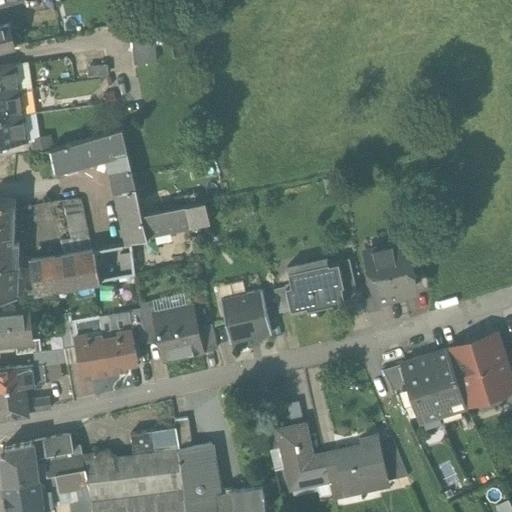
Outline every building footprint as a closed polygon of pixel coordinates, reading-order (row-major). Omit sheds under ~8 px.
[(130,21),(131,35),(154,33),(153,19),(130,21)] [(9,25),(0,27),(0,50),(14,47),(9,25)] [(154,33),(131,35),(133,49),(155,47),(154,33)] [(155,47),(133,49),(134,64),(156,62),(155,47)] [(93,73),(113,72),(112,62),(92,62),(93,73)] [(14,64),(0,66),(0,92),(18,90),(14,64)] [(18,90),(0,92),(0,118),(22,115),(18,90)] [(22,115),(0,118),(0,144),(26,141),(22,115)] [(117,129),(50,146),(55,168),(101,157),(120,233),(142,228),(117,129)] [(66,253),(29,259),(31,265),(35,292),(98,281),(80,197),(61,200),(70,238),(59,240),(66,253)] [(16,200),(0,199),(0,264),(19,265),(19,256),(19,242),(14,242),(16,200)] [(205,200),(185,204),(190,227),(210,223),(205,200)] [(185,204),(164,209),(169,231),(190,227),(185,204)] [(147,236),(169,231),(164,209),(142,213),(147,236)] [(386,251),(367,255),(377,300),(398,295),(397,290),(416,286),(406,240),(385,244),(386,251)] [(29,259),(26,256),(19,256),(19,265),(31,265),(29,259)] [(349,258),(336,261),(336,263),(339,262),(344,286),(355,283),(349,258)] [(333,262),(278,275),(288,316),(342,303),(333,262)] [(19,265),(0,264),(0,298),(18,295),(19,265)] [(31,265),(19,265),(18,295),(35,292),(31,265)] [(262,289),(221,298),(231,342),(272,333),(262,289)] [(154,305),(140,308),(141,309),(146,337),(147,342),(160,339),(154,313),(155,313),(154,305)] [(155,313),(154,313),(160,339),(165,360),(203,352),(202,350),(197,327),(197,324),(191,325),(187,306),(155,313)] [(28,309),(0,312),(0,344),(31,341),(31,340),(26,340),(25,325),(29,324),(28,309)] [(141,309),(129,311),(132,329),(134,340),(146,337),(141,309)] [(72,323),(60,325),(62,335),(64,348),(76,346),(74,336),(72,323)] [(212,323),(197,327),(202,350),(217,347),(212,323)] [(132,329),(118,331),(118,335),(103,338),(109,371),(127,368),(126,364),(138,362),(134,340),(132,329)] [(103,335),(88,338),(88,334),(74,336),(76,346),(81,372),(92,370),(93,374),(109,371),(103,338),(103,335)] [(62,335),(43,338),(45,351),(65,349),(64,348),(62,335)] [(495,335),(448,350),(464,400),(511,385),(495,335)] [(45,351),(33,353),(34,365),(44,363),(44,365),(67,362),(65,349),(45,351)] [(448,349),(402,364),(409,385),(420,421),(466,406),(464,400),(448,350),(448,349)] [(34,365),(0,368),(0,387),(24,385),(30,384),(42,383),(47,382),(44,365),(44,363),(34,365)] [(402,364),(382,370),(392,391),(409,385),(402,364)] [(24,385),(0,387),(0,417),(28,414),(28,412),(50,407),(49,397),(26,400),(24,385)] [(212,443),(191,446),(187,418),(175,419),(176,427),(186,490),(187,511),(218,511),(223,511),(220,494),(217,479),(218,478),(212,443)] [(304,425),(278,431),(291,488),(315,483),(320,503),(333,500),(323,454),(311,456),(304,425)] [(109,450),(82,455),(81,448),(80,448),(85,469),(88,484),(91,499),(93,511),(187,511),(186,490),(176,427),(130,434),(134,454),(114,457),(109,450)] [(62,436),(3,448),(0,452),(0,459),(3,485),(39,478),(36,457),(47,455),(48,462),(45,462),(47,477),(85,469),(80,448),(73,449),(71,436),(67,435),(62,436)] [(378,436),(359,440),(361,445),(323,454),(333,500),(389,488),(387,482),(381,450),(378,436)] [(408,478),(395,447),(381,450),(387,482),(408,478)] [(47,477),(39,478),(41,491),(51,490),(51,491),(69,488),(88,484),(85,469),(47,477)] [(39,478),(3,485),(6,511),(43,511),(43,508),(53,506),(51,491),(51,490),(41,491),(39,478)] [(88,484),(69,488),(69,493),(78,491),(80,500),(91,499),(88,484)] [(264,511),(262,488),(220,494),(223,511),(234,510),(234,511),(264,511)] [(80,500),(70,502),(70,511),(93,511),(91,499),(80,500)]
